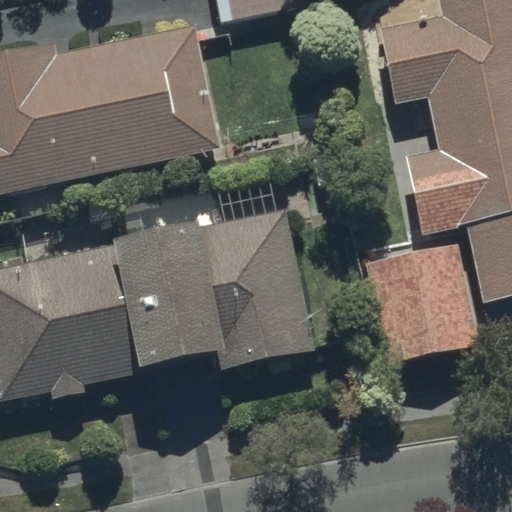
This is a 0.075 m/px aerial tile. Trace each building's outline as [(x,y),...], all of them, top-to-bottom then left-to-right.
[(295,0),(209,0),(216,27),(297,9),(295,0)] [(511,303),(511,0),(435,0),(441,23),(376,38),(393,111),(424,104),(436,157),(401,165),(418,243),(463,232),(481,311),(511,303)] [(54,45),(0,57),(0,202),(7,201),(12,225),(70,211),(65,191),(216,156),(186,28),(57,58),(54,45)] [(223,223),(0,273),(0,406),(47,396),(49,405),(84,397),(83,392),(211,364),(214,379),(314,356),(283,223),(319,215),(311,176),(262,187),(259,177),(215,187),(223,223)] [(454,253),(362,271),(381,370),(474,353),(454,253)]
